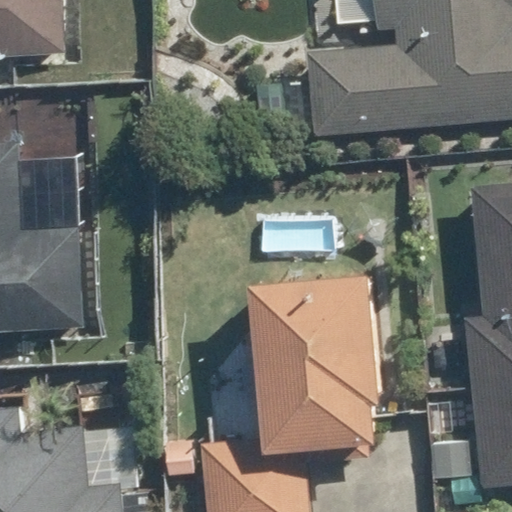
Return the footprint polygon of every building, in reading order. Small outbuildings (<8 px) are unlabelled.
[(0,0),(0,62),(87,66),(89,0),(0,0)] [(511,0),(332,0),(335,22),(374,20),(375,29),(392,28),(394,44),(304,51),(311,134),(511,118),(511,0)] [(44,228),(41,141),(0,142),(0,332),(97,328),(93,226),(44,228)] [(495,317),(477,319),(492,487),(511,484),(511,183),(483,186),(495,317)] [(259,194),(227,191),(222,248),(254,250),(259,194)] [(412,203),(365,201),(363,250),(410,252),(412,203)] [(263,286),(276,441),(219,446),(224,511),(325,511),(321,449),(385,444),(381,406),(391,405),(381,276),(263,286)] [(458,343),(433,344),(434,369),(459,368),(458,343)] [(0,511),(140,511),(138,486),(156,484),(150,420),(106,425),(105,420),(52,425),(49,397),(0,401),(0,511)] [(467,442),(431,444),(433,480),(469,477),(467,442)]
